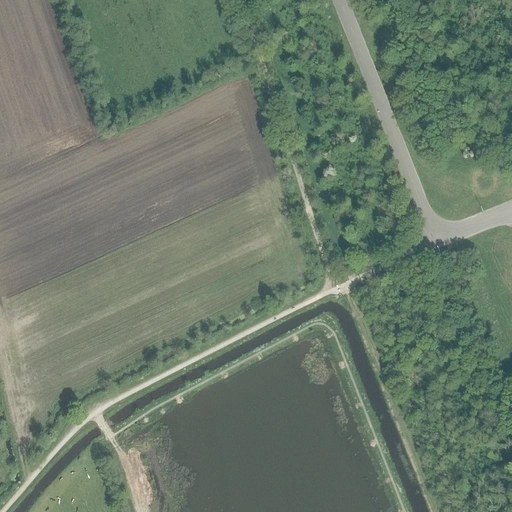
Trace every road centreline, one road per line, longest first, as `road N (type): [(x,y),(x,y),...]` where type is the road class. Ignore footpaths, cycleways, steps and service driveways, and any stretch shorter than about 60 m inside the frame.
road 1 (track): [(245,0),(340,287)]
road 2 (unclassified): [(442,229),(423,206),(341,0)]
